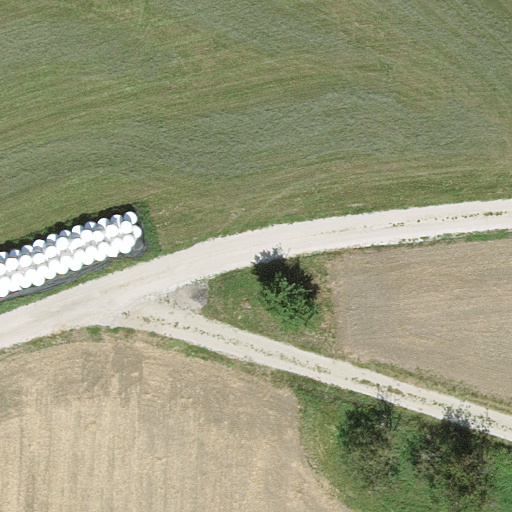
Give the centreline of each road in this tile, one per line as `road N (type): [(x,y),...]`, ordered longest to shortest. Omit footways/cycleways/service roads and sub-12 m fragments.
road 1 (track): [(0,337),(107,293),(313,235),(511,217)]
road 2 (track): [(107,293),(248,349),(511,427)]
